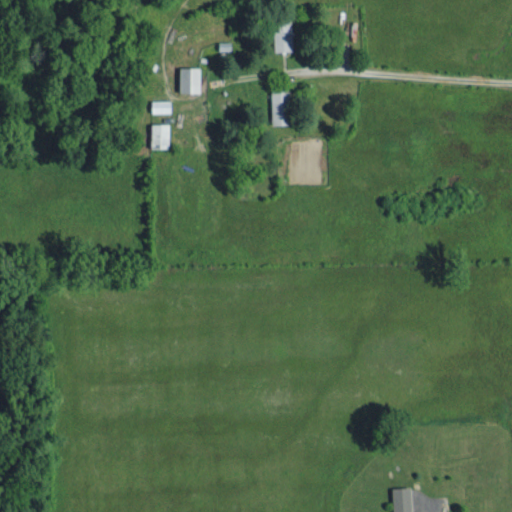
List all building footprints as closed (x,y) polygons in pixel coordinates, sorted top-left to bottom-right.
[(277,50),(295,48),(292,22),(274,24),(277,50)] [(201,91),(201,66),(181,66),(180,91),(201,91)] [(271,88),(272,123),(290,123),(289,87),(271,88)] [(170,122),(152,122),(152,146),(170,146),(170,122)] [(392,485),(393,511),(413,511),(412,484),(392,485)]
